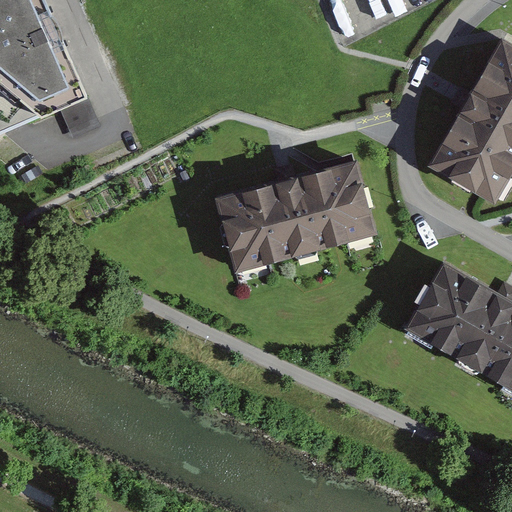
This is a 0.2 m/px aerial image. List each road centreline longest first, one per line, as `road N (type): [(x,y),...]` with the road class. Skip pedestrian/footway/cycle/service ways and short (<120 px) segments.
road 1 (track): [(0,219),(147,302),(511,470)]
road 2 (residential): [(511,251),(429,205),(410,185),(403,154),(419,70),(478,0)]
